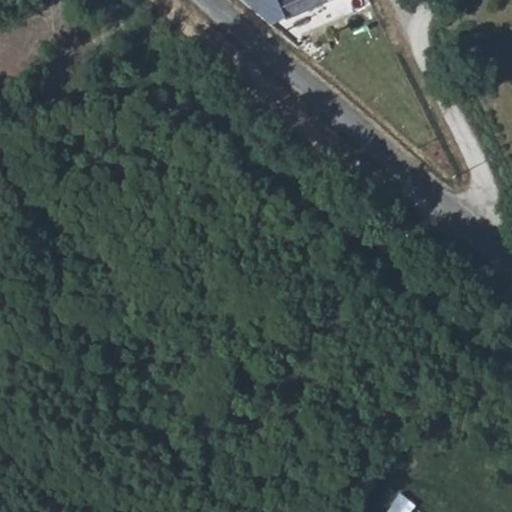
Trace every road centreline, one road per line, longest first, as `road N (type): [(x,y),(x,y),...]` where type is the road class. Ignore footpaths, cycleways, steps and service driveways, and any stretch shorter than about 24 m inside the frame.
road 1 (unclassified): [(213,0),(479,236)]
road 2 (unclassified): [(405,0),(492,182),(479,236)]
